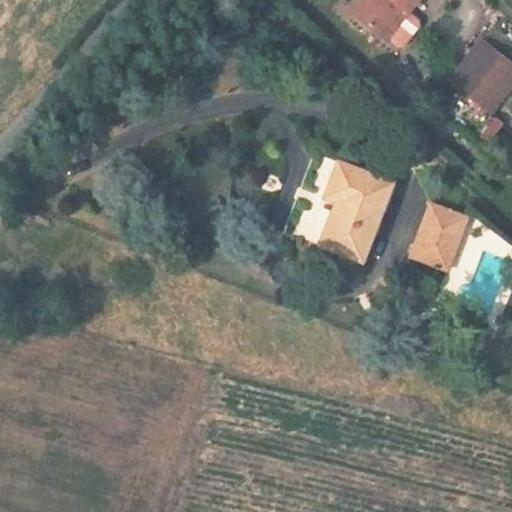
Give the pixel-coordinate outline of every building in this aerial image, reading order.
[(348,30),(370,4),(365,0),(362,0),(341,25),(348,30)] [(373,0),(370,4),(348,30),(380,58),(425,5),(419,0),(373,0)] [(480,134),(511,97),(511,94),(476,63),(442,102),(480,134)] [(343,224),(328,268),(370,283),(399,206),(342,185),(330,220),(343,224)] [(452,288),(470,243),(435,229),(418,274),(452,288)]
